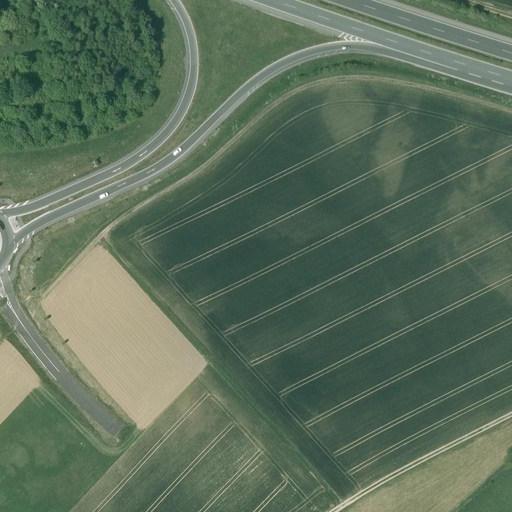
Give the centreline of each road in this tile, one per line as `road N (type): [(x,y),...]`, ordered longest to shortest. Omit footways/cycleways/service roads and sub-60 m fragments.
road 1 (track): [(43,296),(131,212),(196,173),(302,90),(347,79),(385,82),(511,114)]
road 2 (motorway): [(9,244),(173,157),(249,85),(298,56),(372,47),(470,67)]
road 3 (track): [(99,240),(344,505)]
road 4 (motorway): [(174,0),(191,34),(193,72),(172,126),(118,169),(0,218)]
road 5 (motorway): [(271,0),(470,67)]
road 6 (track): [(511,414),(334,511)]
road 7 (unclassified): [(0,292),(29,338),(116,433)]
road 8 (motorway): [(511,52),(349,0)]
